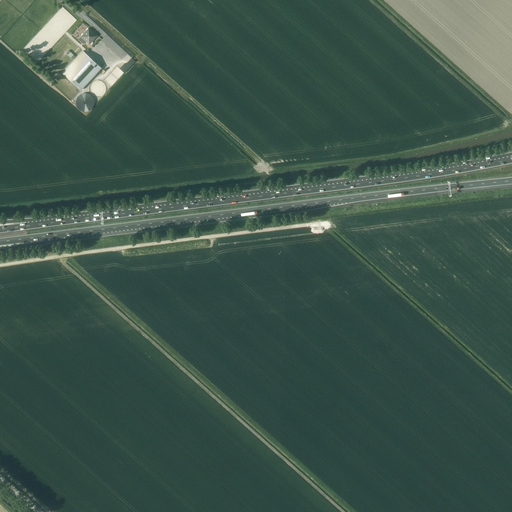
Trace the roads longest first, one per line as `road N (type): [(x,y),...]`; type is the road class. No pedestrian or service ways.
road 1 (motorway): [(511,160),(27,225)]
road 2 (motorway): [(45,237),(511,181)]
road 3 (track): [(0,265),(328,222)]
